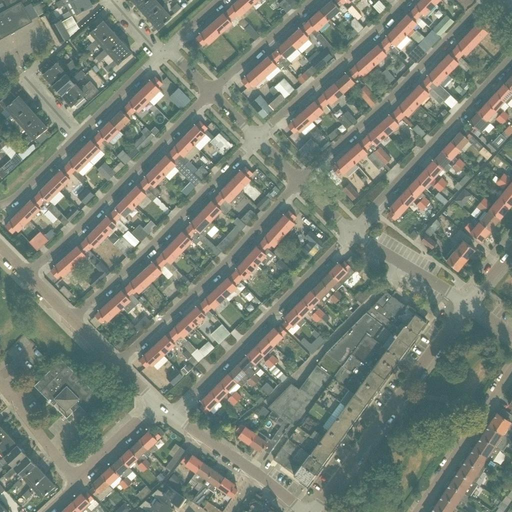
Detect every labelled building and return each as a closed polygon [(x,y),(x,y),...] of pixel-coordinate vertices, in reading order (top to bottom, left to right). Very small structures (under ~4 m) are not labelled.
[(0,37),(31,21),(23,7),(21,3),(27,0),(26,0),(3,0),(9,9),(0,14),(0,37)] [(60,0),(56,3),(58,8),(70,1),(72,0),(60,0)] [(92,5),(89,0),(72,0),(70,1),(74,8),(62,14),(65,20),(92,5)] [(148,18),(161,6),(155,0),(147,0),(139,8),(148,18)] [(255,8),(251,5),(247,0),(238,0),(232,6),(232,7),(228,10),(239,22),(255,40),(260,36),(244,19),(255,8)] [(291,7),(299,0),(285,0),(282,0),(279,3),(287,12),(292,8),(291,7)] [(348,10),(344,6),(338,0),(332,0),(332,1),(332,0),(320,11),(328,20),(340,9),(342,12),(345,13),(348,10)] [(379,0),(378,0),(373,4),(378,13),(385,8),(379,0)] [(425,15),(435,4),(431,0),(421,0),(415,7),(416,7),(412,11),(419,17),(426,24),(430,20),(425,15)] [(176,4),(171,9),(174,13),(180,8),(176,4)] [(157,28),(171,17),(161,6),(148,18),(157,28)] [(239,22),(228,10),(224,14),(223,13),(212,24),(220,33),(231,23),(234,27),(239,22)] [(316,30),(328,20),(320,11),(308,21),(309,21),(304,25),(311,32),(312,34),(331,56),(336,52),(316,30)] [(415,21),(419,17),(412,11),(408,15),(408,14),(397,26),(406,34),(417,23),(415,21)] [(439,36),(453,22),(446,15),(433,29),(439,36)] [(364,27),(355,18),(351,21),(351,25),(358,33),(364,27)] [(69,37),(60,20),(51,25),(60,42),(69,37)] [(489,26),(482,20),(479,24),(478,23),(467,35),(476,43),(480,39),(487,32),(485,30),(489,26)] [(100,43),(113,31),(104,21),(90,32),(100,43)] [(208,44),(220,33),(212,24),(200,34),(200,35),(196,38),(202,45),(207,42),(208,44)] [(306,36),(311,32),(304,25),(300,29),(300,28),(288,39),(296,48),(308,38),(306,36)] [(396,45),(406,34),(397,26),(386,37),(386,38),(382,41),(389,48),(396,55),(401,50),(396,45)] [(424,37),(416,30),(411,35),(418,42),(424,37)] [(432,30),(422,40),(429,47),(430,48),(430,47),(440,37),(439,36),(432,30)] [(105,49),(95,57),(99,61),(103,58),(122,41),(113,31),(100,43),(105,49)] [(465,54),(476,43),(467,35),(456,46),(457,46),(453,50),(460,57),(464,53),(465,54)] [(286,58),(296,48),(288,39),(276,49),(277,50),(273,53),(279,60),(284,65),(286,67),(291,63),(286,58)] [(118,63),(131,52),(122,41),(103,58),(108,64),(110,63),(114,59),(118,63)] [(375,65),(391,50),(389,48),(382,41),(378,45),(366,55),(375,65)] [(90,52),(96,47),(92,42),(86,48),(90,52)] [(417,45),(407,55),(415,63),(425,53),(417,45)] [(456,61),(460,57),(453,50),(449,54),(438,65),(447,74),(458,62),(456,61)] [(279,60),(273,53),(269,57),(268,56),(257,67),(265,76),(276,66),(280,69),(284,65),(279,60)] [(363,75),(375,65),(366,55),(355,66),(351,70),(357,77),(361,73),(363,75)] [(70,70),(76,64),(72,60),(66,65),(70,70)] [(52,85),(65,73),(56,63),(43,75),(52,85)] [(108,72),(114,67),(110,63),(108,64),(105,68),(108,72)] [(438,83),(447,74),(438,65),(427,77),(428,77),(424,81),(431,87),(432,89),(443,100),(445,102),(451,96),(438,83)] [(253,86),(265,76),(257,67),(245,77),(245,78),(241,81),(247,88),(252,85),(253,86)] [(382,73),(390,82),(395,78),(387,69),(382,73)] [(61,95),(74,84),(86,74),(82,70),(71,79),(65,73),(52,85),(61,95)] [(378,101),(362,83),(357,77),(351,70),(347,74),(346,73),(335,83),(343,93),(355,82),(360,89),(358,91),(371,106),(378,101)] [(162,83),(155,77),(151,81),(151,80),(140,92),(148,99),(161,86),(160,85),(162,83)] [(293,89),(284,79),(275,87),(285,97),(293,89)] [(371,91),(375,88),(369,80),(364,84),(371,91)] [(74,84),(61,95),(71,106),(77,100),(84,94),(88,100),(98,90),(90,81),(80,90),(74,84)] [(443,100),(432,89),(431,87),(424,81),(409,96),(418,104),(429,93),(440,104),(443,100)] [(332,103),(343,93),(335,83),(323,94),(319,98),(325,105),(330,110),(335,106),(332,103)] [(511,91),(504,84),(495,93),(504,101),(507,104),(511,98),(511,91)] [(274,96),(266,102),(272,109),(284,98),(273,86),(268,90),(274,96)] [(458,86),(455,89),(462,96),(466,91),(464,89),(463,90),(458,86)] [(189,100),(178,88),(169,97),(181,108),(189,100)] [(16,98),(14,95),(11,92),(0,100),(0,104),(5,110),(7,108),(12,114),(2,122),(6,127),(15,118),(28,106),(19,96),(16,98)] [(129,103),(125,107),(132,113),(136,109),(137,110),(148,100),(140,92),(129,102),(129,103)] [(509,116),(503,111),(504,110),(499,106),(504,101),(495,93),(487,103),(495,111),(499,115),(505,120),(509,116)] [(272,110),(259,96),(250,104),(263,118),(272,110)] [(406,116),(418,104),(409,96),(398,107),(399,108),(395,112),(401,118),(405,114),(406,116)] [(321,109),(325,105),(319,98),(315,102),(315,101),(303,112),(311,121),(323,110),(321,109)] [(486,120),(495,111),(487,103),(478,112),(486,120)] [(24,128),(37,116),(28,106),(15,118),(24,128)] [(128,117),(132,113),(125,107),(121,111),(121,110),(110,121),(118,130),(130,119),(128,117)] [(299,131),(311,121),(303,112),(291,122),(292,122),(288,126),(294,133),(298,130),(299,131)] [(397,122),(401,118),(395,112),(391,115),(390,115),(379,126),(387,135),(397,125),(399,124),(397,122)] [(493,127),(486,120),(478,112),(469,122),(471,124),(468,128),(474,134),(477,130),(481,133),(485,129),(488,132),(493,127)] [(352,124),(343,114),(338,119),(347,129),(352,124)] [(505,120),(499,115),(496,119),(502,124),(505,120)] [(24,147),(47,127),(37,116),(24,128),(30,134),(20,143),(24,147)] [(108,141),(118,130),(110,121),(99,132),(99,133),(95,137),(102,143),(109,150),(111,151),(115,147),(113,145),(108,141)] [(196,125),(185,136),(194,145),(205,133),(203,132),(207,128),(200,121),(196,125)] [(154,126),(149,132),(154,136),(159,131),(154,126)] [(379,148),(376,144),(387,135),(379,126),(367,136),(363,140),(369,147),(374,152),(384,164),(385,165),(392,159),(381,147),(379,148)] [(141,150),(154,136),(149,132),(145,127),(141,131),(144,134),(133,145),(139,151),(141,150)] [(15,137),(20,132),(17,128),(11,133),(8,136),(11,139),(14,136),(15,137)] [(340,132),(337,128),(328,135),(332,139),(340,132)] [(459,149),(472,136),(466,130),(462,134),(460,132),(451,141),(459,149)] [(232,146),(219,133),(210,142),(223,155),(232,146)] [(175,148),(170,152),(178,159),(184,165),(188,160),(184,155),(194,145),(185,136),(174,147),(175,148)] [(102,143),(95,137),(91,141),(91,140),(80,151),(89,160),(99,149),(104,154),(109,150),(102,143)] [(309,162),(322,150),(311,139),(299,151),(309,162)] [(483,147),(476,139),(472,144),(479,151),(483,147)] [(355,163),(366,153),(369,156),(367,157),(378,169),(384,164),(374,152),(369,147),(363,140),(359,144),(359,143),(347,154),(355,163)] [(499,148),(491,140),(486,145),(494,152),(499,148)] [(450,159),(459,149),(451,141),(442,151),(450,159)] [(479,151),(487,159),(492,154),(483,147),(479,151)] [(78,171),(89,160),(80,151),(69,162),(69,163),(65,167),(72,173),(83,183),(86,179),(78,171)] [(118,156),(125,164),(130,159),(123,151),(118,156)] [(455,163),(450,159),(442,151),(433,160),(442,168),(447,162),(451,167),(457,172),(461,168),(455,163)] [(166,155),(155,167),(164,175),(174,166),(177,169),(195,187),(200,181),(184,165),(178,159),(170,152),(167,156),(166,155)] [(22,160),(21,158),(17,154),(2,167),(7,173),(22,160)] [(343,173),(355,163),(347,154),(335,164),(336,165),(332,168),(338,175),(342,171),(343,173)] [(459,159),(455,163),(461,168),(465,164),(459,159)] [(188,160),(184,165),(200,181),(208,172),(202,165),(197,170),(188,160)] [(433,178),(442,168),(433,160),(424,170),(433,178)] [(105,162),(98,169),(109,180),(116,174),(105,162)] [(68,177),(72,173),(65,167),(61,171),(61,170),(50,181),(59,190),(70,179),(68,177)] [(154,186),(164,175),(155,167),(145,178),(141,182),(148,189),(150,191),(156,197),(157,197),(160,193),(161,192),(154,186)] [(252,173),(245,167),(242,171),(241,170),(230,182),(239,190),(243,186),(250,179),(249,177),(252,173)] [(424,187),(433,178),(424,170),(416,179),(424,187)] [(471,177),(467,173),(458,182),(462,186),(471,177)] [(503,174),(500,178),(506,184),(510,179),(503,174)] [(447,184),(441,178),(437,182),(443,188),(447,184)] [(506,184),(500,178),(496,183),(503,188),(506,184)] [(425,196),(420,191),(424,187),(416,179),(407,189),(415,197),(420,201),(426,206),(429,203),(423,198),(425,196)] [(49,200),(59,190),(50,181),(39,192),(39,193),(35,196),(42,203),(56,217),(61,213),(49,200)] [(137,186),(126,197),(135,206),(146,195),(144,193),(148,189),(141,182),(137,186)] [(229,201),(239,190),(230,182),(219,193),(220,193),(216,198),(223,204),(229,210),(233,205),(229,201)] [(443,188),(437,182),(433,186),(439,192),(443,188)] [(462,186),(458,182),(454,186),(458,191),(462,186)] [(343,189),(353,200),(358,195),(349,184),(343,189)] [(509,206),(511,202),(511,188),(508,186),(499,197),(509,206)] [(86,188),(77,198),(84,204),(93,195),(86,188)] [(407,206),(415,197),(407,189),(398,198),(407,206)] [(464,190),(454,201),(462,207),(472,196),(464,190)] [(448,201),(439,193),(438,193),(435,196),(444,205),(448,201)] [(270,200),(265,195),(255,206),(261,210),(270,200)] [(38,207),(42,203),(35,196),(31,200),(20,211),(29,220),(40,209),(38,207)] [(124,217),(135,206),(126,197),(115,208),(116,209),(112,213),(119,220),(124,225),(128,220),(124,217)] [(500,218),(509,206),(499,197),(489,209),(500,218)] [(229,210),(223,204),(216,198),(212,201),(201,212),(210,221),(220,210),(225,214),(229,210)] [(398,215),(401,212),(407,206),(398,198),(389,208),(392,211),(388,214),(394,220),(405,228),(408,223),(398,215)] [(484,198),(480,202),(487,207),(490,203),(484,198)] [(426,206),(420,201),(416,205),(422,211),(426,206)] [(500,218),(489,209),(488,211),(485,209),(487,207),(480,202),(476,207),(481,211),(475,218),(479,221),(480,221),(490,229),(500,218)] [(426,206),(422,211),(429,217),(433,213),(426,206)] [(72,218),(79,211),(76,208),(69,214),(72,218)] [(17,231),(29,220),(20,211),(9,222),(9,223),(5,226),(12,233),(16,229),(17,231)] [(296,217),(289,211),(285,215),(285,214),(274,226),(284,234),(294,223),(292,221),(296,217)] [(204,236),(214,225),(210,221),(201,212),(190,224),(191,224),(187,228),(193,235),(194,234),(200,240),(216,256),(221,252),(204,236)] [(115,223),(119,220),(112,213),(108,216),(107,216),(96,227),(105,236),(116,225),(115,223)] [(227,237),(231,241),(246,225),(237,217),(233,222),(238,226),(227,237)] [(436,220),(431,225),(435,230),(440,224),(436,220)] [(480,241),(490,229),(480,221),(479,221),(474,227),(468,223),(465,227),(470,232),(470,233),(480,241)] [(132,232),(141,241),(149,234),(140,224),(132,232)] [(430,235),(435,230),(431,225),(426,231),(430,235)] [(273,246),(284,234),(274,226),(264,238),(261,242),(268,249),(271,245),(273,246)] [(94,248),(105,236),(96,227),(86,238),(86,239),(82,243),(89,250),(93,246),(94,248)] [(200,240),(194,234),(193,235),(187,228),(183,232),(172,243),(181,252),(191,241),(195,245),(200,240)] [(52,229),(44,234),(48,239),(55,234),(52,229)] [(473,240),(465,234),(460,229),(452,239),(457,243),(452,248),(466,259),(474,249),(469,245),(473,240)] [(301,250),(310,257),(323,242),(310,231),(304,237),(309,241),(301,250)] [(40,232),(35,236),(43,245),(48,240),(40,232)] [(425,235),(421,241),(431,249),(436,243),(425,235)] [(114,244),(126,257),(135,248),(122,236),(114,244)] [(226,236),(222,241),(227,245),(231,241),(227,237),(226,236)] [(270,250),(268,249),(261,242),(257,247),(257,246),(246,258),(256,266),(270,250)] [(93,254),(89,250),(82,243),(78,247),(78,246),(66,256),(75,265),(86,256),(88,259),(93,254)] [(176,269),(170,263),(181,252),(172,243),(161,254),(161,255),(157,259),(165,266),(186,288),(190,283),(182,276),(175,269),(176,269)] [(273,252),(281,259),(285,255),(277,248),(273,252)] [(466,259),(452,248),(444,258),(457,269),(466,259)] [(62,276),(75,265),(66,256),(54,267),(55,267),(50,271),(57,278),(61,274),(62,276)] [(95,257),(90,261),(94,265),(99,261),(95,257)] [(355,272),(356,270),(361,275),(367,269),(362,265),(360,266),(352,257),(346,263),(345,261),(341,265),(339,263),(329,272),(337,280),(342,284),(355,271),(355,272)] [(245,278),(256,266),(246,258),(236,270),(232,274),(239,281),(241,283),(245,287),(248,284),(242,278),(243,276),(245,278)] [(160,270),(165,266),(157,259),(153,263),(153,262),(141,273),(150,281),(161,271),(160,270)] [(100,271),(88,282),(93,287),(110,272),(102,262),(97,267),(100,271)] [(337,280),(329,272),(320,281),(328,289),(333,294),(342,284),(337,280)] [(138,292),(150,281),(141,273),(130,283),(130,284),(126,287),(133,294),(137,298),(139,296),(135,292),(137,290),(138,292)] [(225,297),(241,283),(239,281),(232,274),(228,278),(217,288),(225,297)] [(82,277),(74,285),(82,295),(91,287),(82,277)] [(328,289),(320,281),(311,290),(319,299),(324,303),(333,294),(328,289)] [(266,299),(253,285),(249,290),(262,303),(266,299)] [(136,298),(137,298),(133,294),(126,287),(122,291),(122,290),(111,300),(119,310),(129,300),(135,306),(139,302),(136,298)] [(209,312),(225,297),(217,288),(205,299),(206,299),(201,303),(209,312)] [(361,304),(371,294),(365,288),(355,297),(361,304)] [(330,318),(314,303),(319,299),(311,290),(302,300),(310,308),(321,317),(326,322),(330,318)] [(350,304),(342,296),(337,290),(333,294),(339,299),(347,307),(350,304)] [(406,306),(390,295),(386,292),(376,302),(397,318),(406,306)] [(339,299),(333,294),(329,298),(335,303),(339,299)] [(142,296),(138,300),(142,304),(146,300),(142,296)] [(107,321),(119,310),(111,300),(98,312),(99,312),(95,316),(101,323),(105,319),(107,321)] [(310,308),(302,300),(293,309),(301,317),(306,312),(311,316),(316,322),(321,317),(310,308)] [(418,333),(397,318),(376,302),(366,312),(409,344),(415,336),(413,334),(415,331),(417,333),(418,333)] [(213,315),(209,312),(201,303),(197,307),(197,306),(186,317),(194,326),(205,316),(208,319),(213,315)] [(407,304),(406,306),(397,318),(418,333),(426,321),(414,313),(416,310),(407,304)] [(342,311),(348,318),(352,313),(346,307),(342,311)] [(305,321),(301,317),(293,309),(284,318),(286,321),(282,324),(288,330),(295,322),(300,327),(305,321)] [(409,344),(366,312),(354,324),(374,338),(397,355),(399,353),(401,354),(409,344)] [(145,316),(138,322),(143,327),(150,321),(145,316)] [(182,337),(194,326),(186,317),(174,328),(170,332),(177,339),(181,335),(182,337)] [(374,338),(354,324),(345,334),(391,368),(396,361),(394,360),(397,355),(374,338)] [(230,334),(222,325),(211,335),(219,343),(230,334)] [(273,345),(286,332),(280,326),(277,330),(274,328),(265,337),(273,345)] [(173,343),(177,339),(170,332),(166,336),(166,335),(154,346),(163,355),(174,344),(173,343)] [(391,368),(345,334),(336,342),(351,353),(382,376),(384,373),(387,374),(391,368)] [(312,354),(325,341),(320,336),(311,344),(304,337),(299,342),(312,354)] [(264,354),(273,345),(265,337),(256,346),(264,354)] [(351,353),(336,342),(326,353),(341,365),(375,390),(383,380),(381,378),(382,376),(351,353)] [(151,365),(163,355),(154,346),(143,356),(143,357),(139,361),(146,367),(150,364),(151,365)] [(255,363),(264,354),(256,346),(247,355),(255,363)] [(192,356),(198,362),(199,362),(204,357),(197,349),(191,354),(192,356)] [(187,350),(182,354),(187,360),(188,360),(192,356),(191,354),(187,350)] [(289,357),(297,367),(309,357),(304,350),(297,356),(294,352),(289,357)] [(341,365),(326,353),(317,365),(333,377),(364,400),(366,398),(368,399),(375,390),(341,365)] [(261,368),(255,363),(247,355),(237,365),(256,383),(259,379),(254,374),(255,372),(256,373),(261,368)] [(272,356),(269,359),(274,365),(277,361),(272,356)] [(73,412),(79,405),(92,418),(112,398),(104,389),(97,396),(78,376),(80,374),(74,368),(72,370),(61,359),(34,386),(54,405),(57,402),(66,411),(69,408),(73,412)] [(286,377),(274,365),(269,359),(265,363),(270,368),(270,369),(282,381),(286,377)] [(256,383),(237,365),(228,374),(236,382),(241,387),(247,381),(252,387),(256,383)] [(333,377),(317,365),(308,377),(324,389),(358,414),(365,404),(363,402),(364,400),(333,377)] [(175,369),(165,378),(173,386),(182,377),(175,369)] [(227,391),(236,382),(228,374),(219,383),(227,391)] [(324,389),(308,377),(299,389),(315,401),(346,424),(348,422),(350,424),(358,414),(324,389)] [(261,388),(268,395),(273,389),(266,382),(261,388)] [(218,400),(227,391),(219,383),(210,392),(218,400)] [(315,401),(299,389),(291,384),(268,407),(280,416),(290,423),(291,421),(328,449),(330,446),(333,448),(347,428),(345,427),(346,424),(315,401)] [(205,413),(218,400),(210,392),(201,402),(203,404),(199,408),(205,413)] [(241,398),(236,392),(235,392),(232,395),(238,401),(241,398)] [(232,395),(228,399),(234,405),(237,401),(238,401),(232,395)] [(262,419),(269,411),(263,406),(256,414),(262,419)] [(511,427),(511,423),(510,422),(497,413),(498,412),(497,412),(488,425),(502,434),(509,438),(511,433),(511,430),(511,429),(511,427)] [(290,423),(280,416),(275,421),(281,426),(278,430),(283,434),(290,423)] [(291,421),(290,423),(283,434),(288,438),(320,461),(322,462),(329,452),(327,451),(328,449),(291,421)] [(255,434),(240,424),(236,430),(240,433),(238,436),(249,443),(255,434)] [(509,438),(502,434),(488,425),(481,437),(494,446),(500,449),(501,450),(509,438)] [(151,434),(149,431),(139,440),(151,453),(157,448),(153,443),(160,436),(155,430),(151,434)] [(257,431),(255,434),(249,443),(260,451),(262,448),(266,451),(271,445),(266,442),(268,439),(257,431)] [(0,451),(5,456),(16,445),(7,435),(0,441),(0,451)] [(500,449),(494,446),(481,437),(473,448),(486,457),(490,460),(493,461),(500,449)] [(320,461),(288,438),(281,447),(302,462),(301,464),(314,473),(320,465),(318,463),(320,461)] [(139,440),(130,449),(137,457),(142,462),(147,468),(151,464),(145,459),(151,453),(139,440)] [(14,466),(26,455),(16,445),(5,456),(4,456),(0,460),(0,467),(8,461),(14,466)] [(169,472),(185,450),(180,447),(165,467),(169,472)] [(302,462),(281,447),(273,459),(307,484),(314,473),(301,464),(302,462)] [(486,457),(473,448),(465,460),(479,469),(483,471),(487,465),(493,468),(496,463),(493,461),(490,460),(486,457)] [(128,466),(137,457),(130,449),(120,458),(128,466)] [(23,476),(35,465),(26,455),(14,466),(4,475),(8,479),(17,470),(23,476)] [(196,472),(203,462),(192,455),(190,457),(185,455),(181,461),(196,472)] [(127,476),(132,471),(128,466),(120,458),(111,466),(118,475),(123,480),(128,486),(132,482),(127,476)] [(475,483),(483,471),(479,469),(465,460),(457,472),(471,481),(475,483)] [(147,468),(142,462),(138,466),(143,472),(147,468)] [(198,490),(213,470),(203,462),(196,472),(188,484),(198,490)] [(32,486),(44,475),(35,465),(23,476),(32,486)] [(109,484),(118,475),(111,466),(101,475),(109,484)] [(214,492),(217,486),(224,477),(213,470),(198,490),(191,501),(198,505),(206,495),(203,494),(208,488),(214,492)] [(477,485),(475,483),(471,481),(457,472),(450,483),(463,492),(470,496),(477,485)] [(53,485),(44,475),(32,486),(42,496),(54,485),(54,484),(53,485)] [(94,487),(90,490),(96,496),(101,502),(114,489),(109,484),(101,475),(91,484),(94,487)] [(235,485),(224,477),(217,486),(232,497),(237,489),(233,487),(235,485)] [(128,486),(123,480),(120,483),(125,489),(128,486)] [(19,481),(14,485),(17,489),(22,485),(19,481)] [(463,492),(450,483),(442,495),(455,504),(460,498),(466,502),(470,496),(463,492)] [(141,500),(151,491),(146,486),(136,495),(141,500)] [(186,498),(169,487),(165,493),(157,488),(151,494),(157,499),(171,507),(174,502),(178,505),(181,501),(183,503),(186,498)] [(26,500),(32,494),(28,490),(22,495),(26,500)] [(82,493),(72,502),(81,511),(89,511),(98,504),(97,502),(93,498),(88,492),(84,496),(82,493)] [(442,511),(449,511),(455,504),(442,495),(434,507),(442,511)] [(273,511),(268,508),(253,497),(250,502),(249,510),(251,511),(273,511)] [(172,511),(174,509),(171,507),(157,499),(153,505),(145,500),(139,506),(146,510),(148,511),(172,511)] [(207,501),(203,507),(210,511),(222,511),(223,511),(207,501)] [(502,511),(508,505),(502,501),(498,507),(499,508),(495,511),(502,511)] [(80,511),(72,502),(62,511),(63,511),(80,511)] [(8,511),(7,511),(0,503),(0,511),(8,511)] [(124,503),(114,511),(125,511),(129,508),(124,503)]
